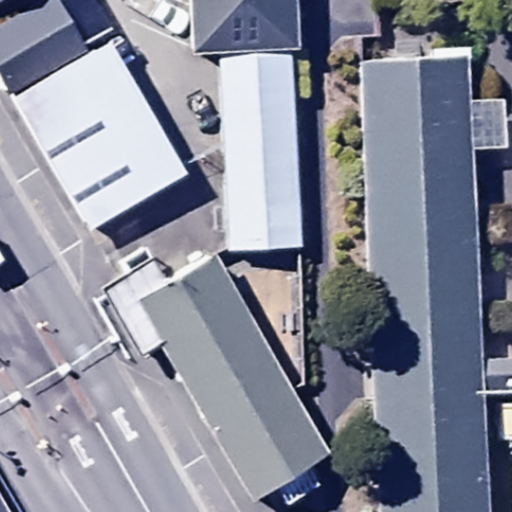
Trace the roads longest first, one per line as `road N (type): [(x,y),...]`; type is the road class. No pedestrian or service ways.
road 1 (unclassified): [(0,212),(168,511)]
road 2 (unclassified): [(0,325),(112,511)]
